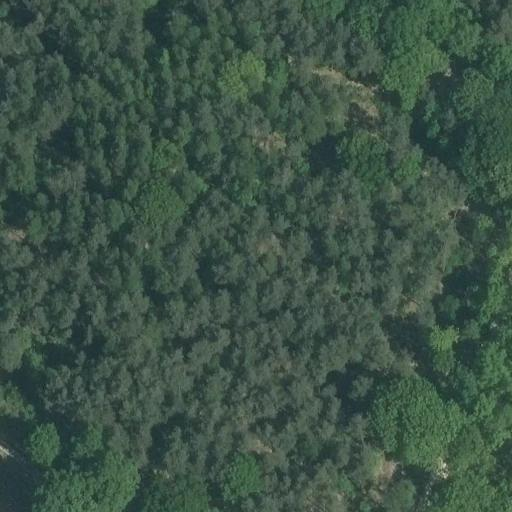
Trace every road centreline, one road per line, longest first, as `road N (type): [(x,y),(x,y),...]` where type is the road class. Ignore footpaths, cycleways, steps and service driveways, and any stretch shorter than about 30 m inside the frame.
road 1 (track): [(423,511),(511,294)]
road 2 (track): [(364,0),(511,127)]
